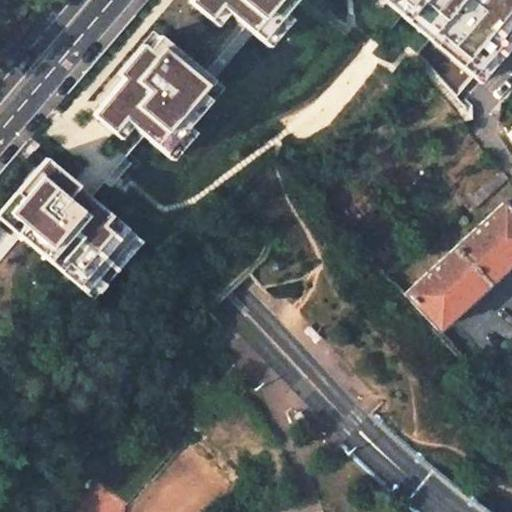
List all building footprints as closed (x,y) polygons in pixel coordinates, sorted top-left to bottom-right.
[(200,0),(216,13),(226,0),(271,38),(303,0),(200,0)] [(511,0),(378,0),(488,87),(511,56),(511,0)] [(92,102),(119,125),(132,109),(174,144),(229,79),(166,26),(160,34),(155,27),(92,102)] [(0,205),(0,208),(95,294),(147,236),(51,149),(0,205)] [(511,260),(511,213),(502,203),(404,293),(438,329),(511,260)]
